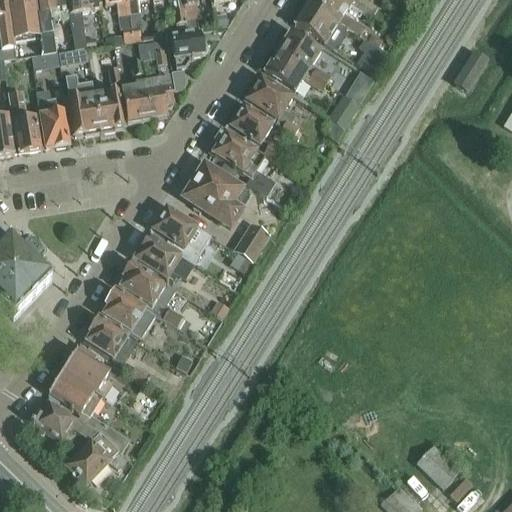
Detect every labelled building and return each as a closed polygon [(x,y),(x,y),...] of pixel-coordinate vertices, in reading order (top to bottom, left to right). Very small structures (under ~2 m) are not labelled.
[(0,64),(14,63),(5,0),(0,0),(0,47),(1,53),(0,52),(0,64)] [(5,0),(14,63),(16,62),(14,45),(40,42),(33,0),(5,0)] [(50,27),(69,24),(69,23),(65,0),(33,0),(40,42),(43,58),(55,56),(50,27)] [(65,0),(69,23),(69,24),(75,53),(84,52),(83,40),(79,16),(91,14),(91,11),(102,9),(100,0),(65,0)] [(128,19),(124,0),(102,0),(103,7),(115,6),(117,21),(128,19)] [(124,0),(128,19),(139,17),(137,2),(147,1),(147,0),(124,0)] [(186,36),(199,35),(195,6),(193,0),(181,0),(183,8),(184,13),(186,36)] [(359,40),(365,31),(343,18),(349,8),(336,0),(311,0),(307,7),(338,26),(359,40)] [(389,23),(387,20),(376,13),(377,11),(358,0),(336,0),(349,8),(370,22),(371,21),(385,30),(389,23)] [(338,49),(345,39),(344,34),(336,29),(338,26),(307,7),(293,29),(332,53),(334,49),(338,49)] [(176,38),(186,36),(184,13),(172,15),(176,38)] [(130,31),(129,23),(118,25),(118,26),(119,25),(120,33),(122,32),(123,40),(105,43),(106,49),(123,46),(132,45),(129,31),(130,31)] [(132,45),(141,44),(139,30),(130,31),(129,31),(132,45)] [(207,52),(206,50),(205,49),(205,48),(203,47),(202,46),(200,34),(199,35),(186,36),(176,38),(164,40),(166,52),(171,52),(175,73),(184,71),(188,65),(188,62),(190,61),(190,62),(192,62),(192,61),(201,60),(203,59),(204,58),(205,58),(205,57),(206,55),(207,54),(207,53),(207,52)] [(307,75),(320,55),(289,36),(283,45),(283,49),(278,57),(307,75)] [(377,51),(382,43),(372,37),(367,45),(377,51)] [(121,48),(107,50),(108,62),(123,60),(121,48)] [(150,122),(165,119),(164,113),(169,112),(170,112),(171,111),(172,109),(172,108),(164,55),(155,56),(158,77),(159,82),(144,85),(150,122)] [(293,96),(307,75),(278,57),(272,66),(269,68),(263,77),(293,96)] [(466,96),(485,65),(474,57),(454,88),(466,96)] [(144,85),(141,65),(130,66),(132,81),(134,81),(135,89),(120,92),(126,128),(142,125),(142,123),(150,122),(144,85)] [(335,93),(339,86),(330,81),(316,72),(312,79),(335,93)] [(110,88),(119,87),(117,73),(107,74),(110,88)] [(174,95),(178,94),(179,94),(180,93),(181,93),(183,91),(183,89),(183,87),(183,86),(183,76),(170,78),(174,95)] [(93,98),(91,86),(77,88),(76,79),(64,80),(70,112),(74,139),(84,137),(84,140),(99,137),(93,98)] [(330,100),(335,93),(312,79),(307,85),(330,100)] [(292,142),(298,133),(289,126),(293,120),(284,114),(292,102),(260,82),(250,97),(251,97),(246,105),(277,125),(283,129),(280,134),(292,142)] [(353,93),(349,105),(362,110),(366,97),(353,93)] [(51,116),(47,94),(35,96),(45,153),(69,149),(63,115),(51,116)] [(99,137),(114,135),(114,132),(123,131),(119,104),(118,94),(93,98),(99,137)] [(0,112),(10,110),(7,95),(0,95),(0,112)] [(25,122),(21,96),(8,98),(17,158),(41,154),(35,120),(25,122)] [(328,123),(342,133),(349,123),(350,122),(357,111),(347,104),(340,115),(335,112),(328,123)] [(257,151),(272,128),(240,108),(233,119),(234,123),(228,132),(242,141),(257,151)] [(511,114),(503,130),(511,135),(511,114)] [(0,118),(0,160),(13,158),(7,118),(0,118)] [(217,149),(211,159),(228,170),(241,178),(248,183),(245,188),(264,200),(273,187),(256,176),(264,162),(263,161),(241,147),(225,137),(224,137),(223,139),(223,140),(219,138),(214,146),(217,149)] [(277,169),(285,157),(269,148),(262,160),(277,169)] [(230,232),(250,200),(204,171),(183,202),(230,232)] [(291,214),(300,201),(293,197),(285,209),(291,214)] [(152,235),(168,245),(166,247),(181,256),(179,260),(193,269),(211,241),(198,233),(165,213),(156,227),(157,228),(152,235)] [(252,266),(268,239),(250,228),(234,255),(248,264),(252,266)] [(184,284),(193,269),(179,260),(148,240),(133,263),(150,274),(171,288),(176,280),(184,284)] [(20,255),(9,244),(0,252),(0,310),(13,323),(50,284),(39,272),(43,268),(42,264),(28,251),(24,250),(20,255)] [(248,264),(240,277),(248,282),(257,269),(252,266),(248,264)] [(123,284),(118,293),(135,303),(146,311),(144,313),(155,320),(176,333),(182,322),(168,313),(169,312),(165,309),(174,294),(148,278),(131,267),(121,282),(123,284)] [(140,343),(155,320),(144,313),(114,294),(104,310),(99,318),(129,337),(140,343)] [(223,324),(230,313),(217,305),(210,315),(223,324)] [(120,370),(136,346),(135,346),(127,341),(97,321),(87,337),(82,345),(112,365),(120,370)] [(102,403),(110,392),(116,381),(109,377),(109,376),(92,364),(96,358),(80,348),(62,376),(102,402),(102,403)] [(187,376),(193,364),(182,358),(176,371),(187,376)] [(143,388),(149,379),(135,371),(130,380),(143,388)] [(102,402),(62,376),(47,399),(80,420),(78,423),(88,429),(93,422),(91,420),(93,417),(102,402)] [(88,429),(78,423),(49,404),(42,415),(41,414),(40,414),(39,414),(38,414),(37,415),(37,416),(30,427),(36,431),(34,433),(43,438),(44,436),(60,446),(70,430),(92,444),(99,436),(88,429)] [(93,422),(88,429),(99,436),(121,457),(129,445),(93,422)] [(117,472),(126,463),(121,457),(99,436),(92,444),(66,470),(85,489),(109,464),(117,472)] [(441,493),(444,490),(458,475),(432,450),(415,468),(441,493)] [(478,473),(460,491),(468,499),(486,481),(478,473)] [(106,511),(110,505),(98,498),(91,491),(85,497),(92,505),(101,511),(106,511)]
